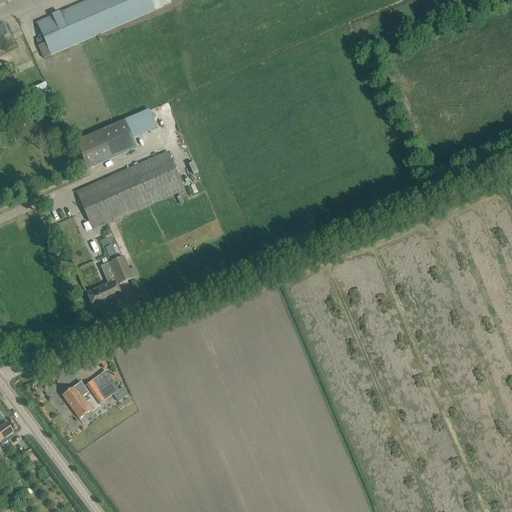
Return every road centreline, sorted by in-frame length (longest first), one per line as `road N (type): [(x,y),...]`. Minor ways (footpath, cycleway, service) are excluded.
road 1 (track): [(511,166),(155,317)]
road 2 (tertiary): [(97,511),(0,381)]
road 3 (unclassified): [(155,317),(21,367)]
